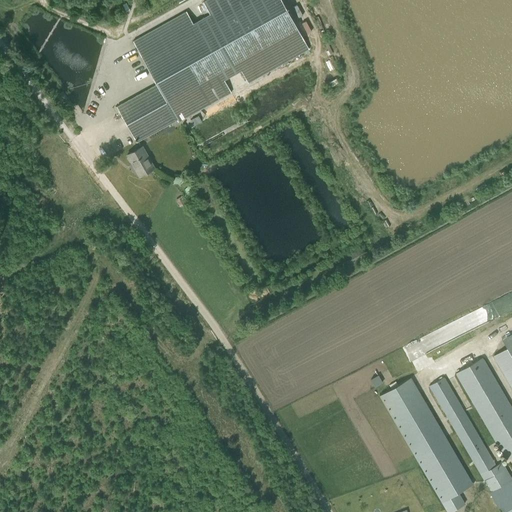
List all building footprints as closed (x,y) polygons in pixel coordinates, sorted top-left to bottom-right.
[(231,92),(224,79),(241,70),(248,82),(309,48),(281,0),(206,0),(203,2),(209,14),(193,23),(186,11),(133,41),(157,84),(116,107),(136,141),(176,118),(178,122),(231,92)] [(142,146),(127,155),(139,176),(154,168),(142,146)] [(357,248),(343,256),(350,268),(370,256),(363,244),(357,248)] [(511,344),(493,356),(511,389),(511,344)] [(511,456),(511,408),(482,357),(455,373),(506,460),(511,456)] [(496,465),(444,377),(428,386),(491,491),(489,492),(498,506),(499,506),(503,511),(511,511),(511,479),(501,462),(496,465)] [(473,485),(410,378),(379,396),(447,511),(450,511),(464,504),(458,493),(473,485)]
